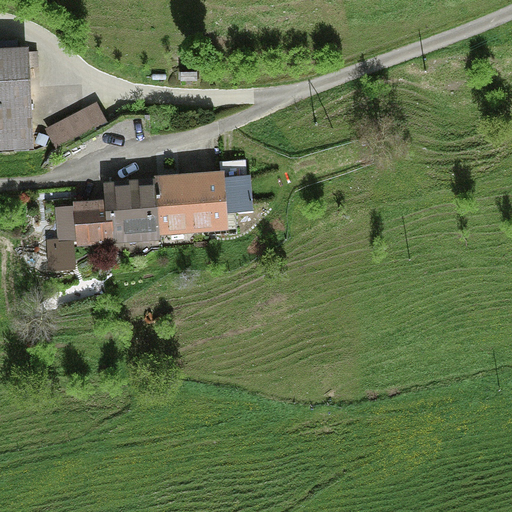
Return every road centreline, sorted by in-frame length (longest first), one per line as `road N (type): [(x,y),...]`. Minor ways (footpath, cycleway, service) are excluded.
road 1 (track): [(511,11),(178,148),(0,184)]
road 2 (track): [(0,22),(106,81),(151,95),(207,94)]
